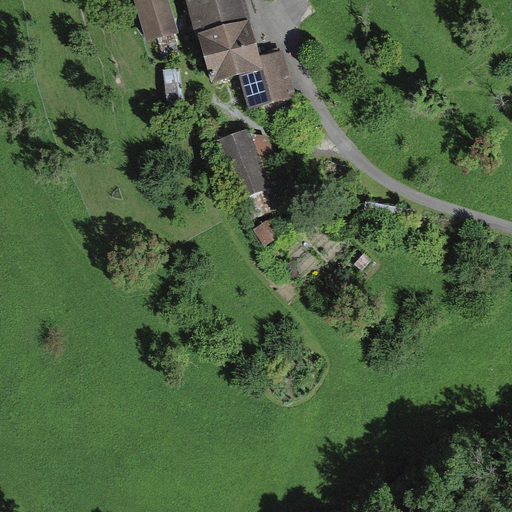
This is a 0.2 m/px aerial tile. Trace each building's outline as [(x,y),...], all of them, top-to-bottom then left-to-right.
[(244,125),(292,112),(280,67),(255,73),(235,0),(178,0),(206,99),(235,91),(244,125)] [(150,45),(170,40),(163,11),(143,16),(150,45)] [(233,207),(263,197),(244,145),(214,155),(233,207)] [(251,245),(261,262),(279,250),(269,234),(251,245)] [(360,269),(351,280),(360,288),(370,277),(360,269)]
